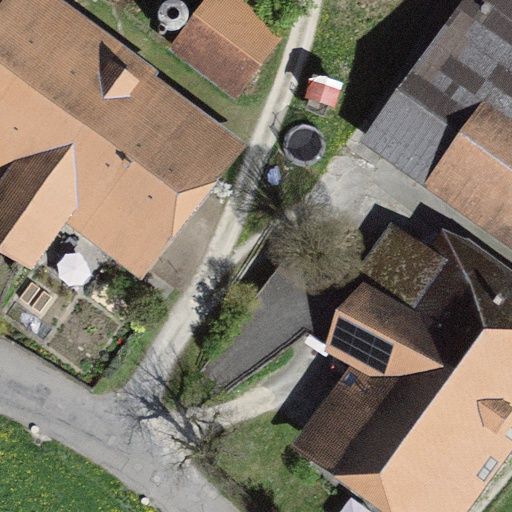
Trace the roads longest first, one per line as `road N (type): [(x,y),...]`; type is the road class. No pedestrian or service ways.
road 1 (track): [(313,0),(250,202),(114,453)]
road 2 (residential): [(0,396),(76,426),(200,511)]
